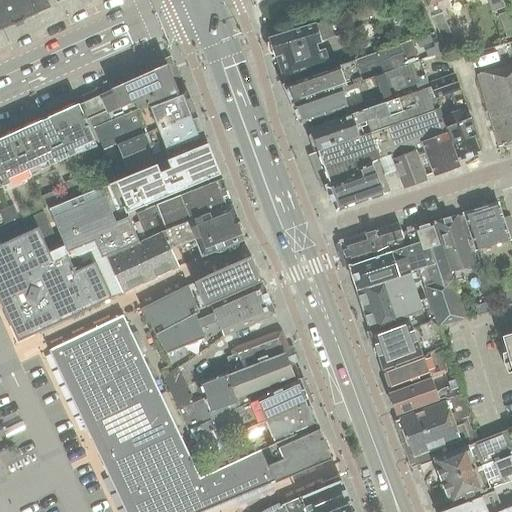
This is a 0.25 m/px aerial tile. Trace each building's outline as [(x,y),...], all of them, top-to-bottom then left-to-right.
[(0,0),(0,30),(51,8),(47,0),(0,0)] [(423,0),(426,5),(435,24),(445,20),(438,2),(443,0),(487,0),(493,13),(506,8),(502,0),(423,0)] [(511,28),(506,13),(499,16),(506,37),(511,34),(511,28)] [(346,33),(340,17),(327,22),(270,40),(271,43),(269,44),(268,45),(268,47),(267,48),(268,50),(269,52),(270,53),(271,54),(273,54),(274,54),(275,57),(277,57),(286,80),(331,64),(323,41),(332,38),(346,33)] [(410,42),(288,85),(285,86),(293,106),(412,65),(418,64),(410,42)] [(412,65),(293,106),(302,125),(419,83),(412,65)] [(500,147),(511,143),(511,94),(504,68),(478,76),(500,147)] [(149,104),(178,93),(171,77),(169,72),(168,71),(167,70),(165,70),(164,69),(163,69),(161,69),(156,70),(138,78),(149,104)] [(413,95),(312,130),(310,131),(329,185),(326,186),(336,212),(384,195),(372,163),(378,161),(380,160),(378,156),(388,153),(390,156),(403,151),(422,144),(421,142),(445,134),(442,124),(436,125),(433,114),(365,136),(360,124),(375,118),(380,121),(417,107),(420,117),(432,113),(428,100),(431,99),(432,101),(459,92),(454,76),(426,85),(428,90),(413,95)] [(111,91),(82,104),(90,121),(108,113),(110,119),(149,104),(138,78),(111,90),(111,91)] [(113,149),(118,147),(195,117),(185,90),(178,93),(149,104),(110,119),(94,126),(104,152),(113,149)] [(74,151),(94,142),(78,105),(13,135),(29,170),(47,162),(49,167),(76,155),(74,151)] [(460,160),(480,155),(464,113),(444,120),(460,160)] [(204,142),(195,117),(118,147),(128,172),(204,142)] [(13,135),(0,140),(0,188),(10,184),(8,180),(29,170),(13,135)] [(423,144),(435,176),(459,168),(446,135),(423,144)] [(220,176),(207,145),(48,210),(67,252),(94,240),(102,258),(138,242),(126,214),(136,210),(169,197),(220,176)] [(124,174),(113,149),(104,152),(115,178),(124,174)] [(398,171),(404,189),(425,182),(415,153),(404,157),(403,151),(390,156),(388,153),(378,156),(380,160),(378,161),(384,176),(398,171)] [(85,191),(80,178),(65,184),(71,197),(85,191)] [(156,206),(137,214),(146,240),(162,232),(231,205),(222,180),(221,180),(171,201),(156,206)] [(140,244),(106,259),(106,260),(122,294),(134,288),(145,283),(179,268),(171,250),(195,240),(202,257),(208,254),(216,251),(225,247),(226,247),(243,240),(244,240),(231,205),(162,232),(146,240),(140,243),(140,244)] [(511,224),(510,217),(509,217),(502,219),(497,205),(463,216),(476,252),(511,240),(511,224)] [(19,219),(14,207),(0,212),(0,214),(5,225),(19,219)] [(47,222),(43,213),(7,229),(11,238),(47,222)] [(457,218),(437,223),(453,274),(474,267),(457,218)] [(55,239),(47,222),(39,226),(47,243),(55,239)] [(414,231),(407,233),(411,246),(418,270),(419,274),(423,287),(425,291),(417,293),(423,311),(421,312),(425,324),(430,322),(437,320),(439,327),(465,320),(435,224),(414,231)] [(399,225),(371,233),(376,248),(403,240),(402,235),(399,225)] [(41,332),(112,299),(95,263),(77,272),(68,254),(54,261),(38,227),(0,244),(0,304),(17,343),(41,332)] [(0,242),(11,238),(7,229),(0,232),(0,242)] [(348,241),(341,243),(349,267),(379,257),(406,248),(403,240),(376,248),(371,233),(348,241)] [(379,257),(349,267),(357,291),(410,273),(418,270),(411,246),(406,248),(379,257)] [(211,274),(195,282),(205,306),(261,283),(251,257),(243,260),(231,266),(212,273),(211,274)] [(410,273),(357,291),(358,293),(371,331),(371,332),(409,318),(408,317),(421,312),(423,311),(417,293),(410,273)] [(195,314),(157,335),(167,354),(205,338),(201,328),(217,321),(224,338),(270,318),(275,316),(274,314),(262,284),(261,282),(211,306),(216,316),(199,323),(195,314)] [(189,284),(144,306),(158,333),(200,311),(189,284)] [(511,289),(502,293),(507,308),(511,305),(511,289)] [(492,303),(474,308),(477,316),(495,311),(492,303)] [(371,332),(377,351),(383,369),(435,350),(431,339),(436,338),(430,322),(425,324),(421,312),(408,317),(409,318),(371,332)] [(48,351),(124,511),(204,511),(274,483),(275,484),(277,483),(262,449),(210,471),(211,474),(200,479),(123,316),(48,351)] [(511,336),(503,339),(511,368),(511,336)] [(278,338),(238,353),(244,369),(230,375),(225,372),(214,377),(202,381),(208,399),(196,403),(201,418),(213,413),(239,404),(237,398),(293,378),(278,338)] [(433,353),(384,371),(390,390),(425,377),(426,382),(432,380),(452,373),(449,364),(438,368),(433,353)] [(228,362),(211,368),(214,377),(225,372),(231,370),(228,362)] [(178,370),(164,378),(168,390),(184,384),(178,370)] [(456,385),(452,374),(447,376),(451,387),(456,385)] [(299,380),(202,422),(194,401),(178,408),(186,430),(191,428),(199,448),(240,430),(268,420),(309,405),(299,380)] [(426,382),(391,394),(397,414),(444,398),(448,399),(459,396),(456,386),(443,390),(437,395),(432,380),(426,382)] [(448,404),(400,420),(413,457),(471,437),(465,420),(468,419),(462,399),(448,404)] [(277,440),(317,425),(309,405),(268,420),(277,440)] [(312,427),(313,427),(317,425),(277,440),(271,445),(262,449),(277,483),(332,460),(319,429),(315,431),(312,427)] [(511,428),(501,433),(510,456),(511,460),(511,428)] [(487,439),(476,444),(435,460),(439,471),(437,473),(440,480),(443,482),(493,462),(510,456),(502,438),(488,443),(487,439)] [(510,456),(495,462),(502,479),(505,484),(511,482),(511,481),(511,460),(510,456)] [(452,505),(484,492),(501,485),(493,462),(443,482),(444,486),(443,489),(445,493),(447,495),(452,505)] [(330,511),(349,504),(340,481),(286,504),(289,511),(330,511)] [(483,497),(446,511),(498,511),(502,511),(495,492),(483,497)]
